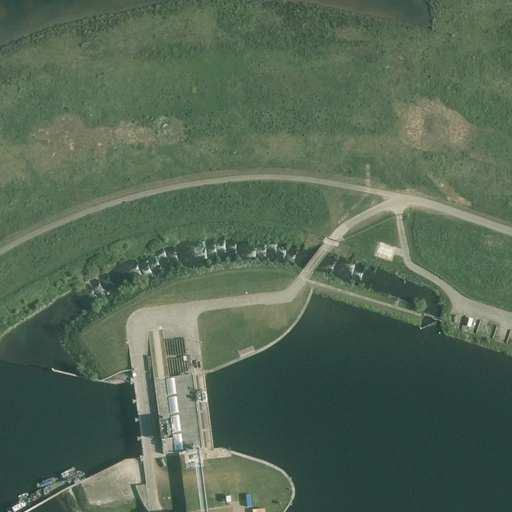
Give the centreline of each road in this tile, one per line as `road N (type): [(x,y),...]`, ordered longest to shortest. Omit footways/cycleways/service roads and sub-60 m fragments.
road 1 (unclassified): [(151,450),(135,323),(284,297),(340,231),(396,202)]
road 2 (unclassified): [(511,319),(467,305),(408,262),(396,202)]
road 3 (unknown): [(189,309),(206,438)]
